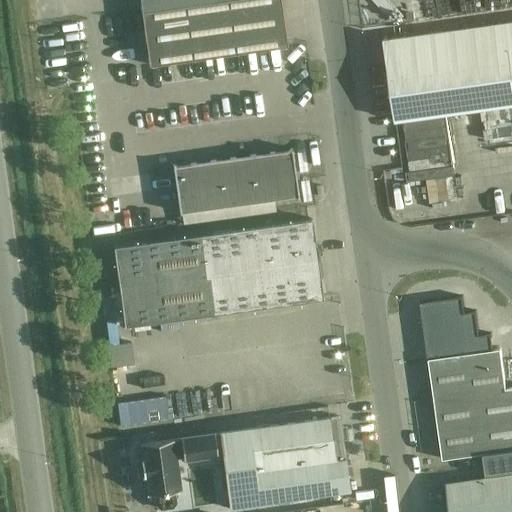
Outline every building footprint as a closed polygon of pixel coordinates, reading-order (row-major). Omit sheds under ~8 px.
[(139,0),(142,14),(144,32),(149,65),(287,45),(280,0),(139,0)] [(511,20),(385,39),(396,119),(511,103),(511,20)] [(274,199),(298,196),(292,148),(173,165),(180,212),(181,212),(274,199)] [(407,211),(447,211),(446,190),(407,191),(407,211)] [(274,199),(181,212),(183,223),(275,210),(274,199)] [(124,325),(323,298),(312,218),(130,243),(114,246),(124,325)] [(421,302),(423,319),(429,358),(481,351),(492,349),(490,334),(478,335),(475,311),(464,313),(462,297),(421,302)] [(130,341),(107,345),(110,367),(134,364),(130,341)] [(506,388),(500,348),(492,349),(481,351),(429,358),(434,398),(474,393),(506,388)] [(506,388),(474,393),(483,453),(486,476),(511,472),(511,386),(506,388)] [(176,389),(152,395),(155,406),(179,400),(176,389)] [(483,453),(474,393),(434,398),(443,458),(483,453)] [(350,492),(348,477),(345,453),(340,416),(330,417),(250,429),(221,433),(142,444),(144,459),(142,460),(144,475),(146,474),(149,494),(155,493),(157,505),(162,508),(172,507),(176,502),(174,490),(181,489),(178,467),(177,457),(183,456),(184,462),(218,457),(218,455),(224,454),(232,508),(350,492)] [(511,511),(511,472),(446,482),(449,511),(511,511)]
